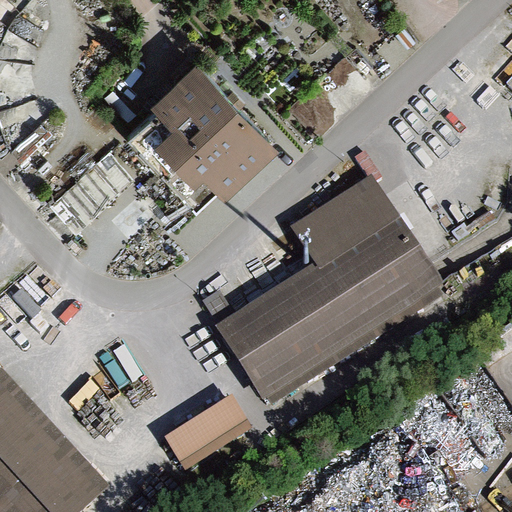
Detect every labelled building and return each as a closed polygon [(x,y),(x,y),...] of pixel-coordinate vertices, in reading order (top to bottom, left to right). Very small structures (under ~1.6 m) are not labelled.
[(283,154),(201,65),(153,109),(157,114),(128,141),(196,214),(208,203),(215,197),(224,207),(283,154)] [(361,153),(382,188),(393,182),(372,146),(361,153)] [(80,233),(138,177),(112,150),(53,206),(80,233)] [(217,325),(267,407),(447,292),(389,202),(372,174),(290,224),(316,265),(217,325)] [(1,367),(0,368),(0,511),(81,511),(110,486),(1,367)] [(233,394),(165,437),(187,470),(254,427),(233,394)]
